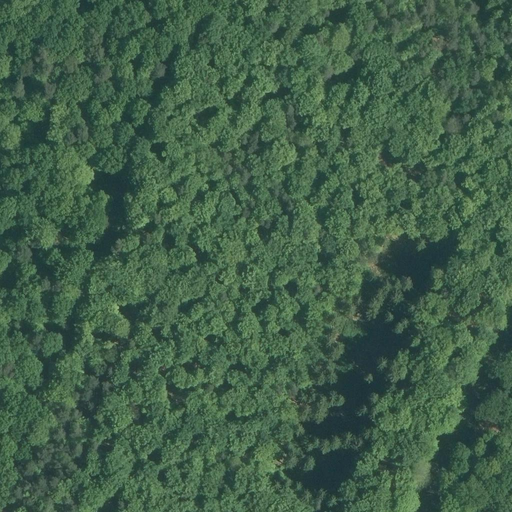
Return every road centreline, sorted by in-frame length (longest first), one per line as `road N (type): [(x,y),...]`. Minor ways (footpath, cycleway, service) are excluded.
road 1 (track): [(201,0),(0,507)]
road 2 (track): [(140,0),(511,149)]
